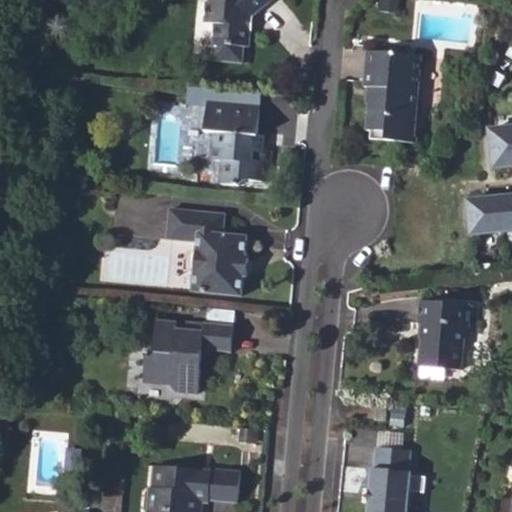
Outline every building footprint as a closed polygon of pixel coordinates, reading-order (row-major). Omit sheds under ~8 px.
[(203,25),(210,25),(213,27),(211,61),(243,64),(244,48),(249,48),(251,17),(272,0),(208,0),(208,4),(205,4),(203,25)] [(409,143),(412,114),(416,115),(422,57),(368,52),(364,87),(372,87),(370,104),(368,104),(366,129),(370,129),(369,139),(409,143)] [(492,83),(501,88),(507,77),(499,73),(492,83)] [(74,75),(59,74),(57,89),(73,90),(74,75)] [(205,131),(213,132),(211,160),(222,161),(220,184),(241,185),(248,179),(268,180),(271,150),(261,149),(262,135),(258,134),(260,108),(207,102),(205,131)] [(409,143),(418,144),(419,140),(414,139),(416,115),(412,114),(409,143)] [(496,168),(511,166),(511,127),(492,130),(496,168)] [(511,196),(470,201),(474,236),(511,231),(511,196)] [(166,239),(193,242),(188,290),(239,295),(241,276),(245,276),(247,255),(244,255),(245,238),(221,235),(223,214),(169,208),(166,239)] [(492,266),(477,267),(478,277),(493,276),(492,266)] [(418,319),(423,320),(419,360),(438,362),(441,366),(457,367),(462,325),(468,325),(470,304),(420,299),(418,319)] [(183,329),(174,328),(174,321),(154,319),(150,351),(144,351),(141,383),(170,385),(177,392),(198,394),(201,356),(202,348),(210,349),(230,351),(232,325),(202,322),(201,331),(183,329)] [(183,329),(201,331),(202,322),(184,320),(183,329)] [(201,356),(209,357),(210,349),(202,348),(201,356)] [(375,420),(385,420),(387,407),(377,407),(375,420)] [(368,511),(408,511),(409,508),(413,504),(414,495),(411,491),(412,472),(409,471),(411,451),(375,446),(373,468),(372,470),(368,511)] [(148,506),(151,510),(151,511),(199,511),(200,506),(205,502),(237,505),(240,472),(208,469),(208,472),(156,467),(153,492),(150,494),(148,506)]
